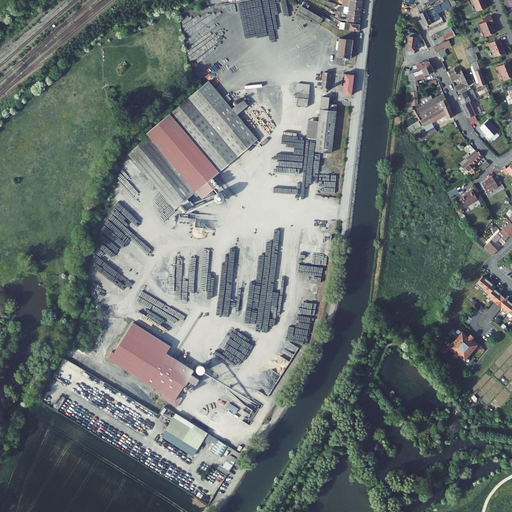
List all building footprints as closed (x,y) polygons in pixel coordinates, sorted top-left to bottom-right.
[(362,8),(362,1),(351,0),(343,0),(343,6),(344,6),(362,8)] [(434,10),(435,12),(437,11),(438,13),(456,5),(455,2),(453,0),(448,0),(436,6),(437,9),(434,10)] [(470,0),(472,4),(474,4),(477,12),(487,7),(486,3),(484,3),(483,0),(470,0)] [(301,5),(297,11),(320,24),(323,19),(321,18),(301,5)] [(361,15),(362,8),(344,6),(344,9),(337,7),(336,11),(343,13),(348,14),(361,15)] [(428,10),(419,14),(425,26),(437,21),(436,19),(440,17),(438,13),(437,11),(435,12),(430,14),(428,10)] [(361,15),(348,14),(347,21),(360,22),(361,15)] [(494,23),(491,16),(483,19),(484,22),(479,24),(481,29),(482,29),(485,37),(496,32),(494,27),(493,27),(492,23),(494,23)] [(360,24),(342,22),(341,29),(359,31),(360,24)] [(335,26),(332,24),(329,29),(334,32),(337,27),(335,26)] [(451,27),(430,36),(434,45),(448,39),(455,35),(451,27)] [(409,55),(410,55),(414,54),(414,51),(416,37),(415,37),(415,33),(409,32),(409,36),(407,51),(407,53),(409,55)] [(350,40),(339,38),(337,56),(343,57),(343,59),(348,60),(349,57),(351,58),(353,40),(350,40)] [(502,45),(500,39),(488,44),(489,48),(491,47),(494,55),(506,50),(505,47),(502,48),(501,45),(502,45)] [(449,40),(435,46),(438,52),(452,46),(449,40)] [(472,48),(472,47),(464,50),(469,64),(471,63),(472,66),(473,68),(471,69),(476,83),(475,84),(476,87),(482,85),(485,84),(481,71),(480,69),(477,61),(472,48)] [(430,62),(427,61),(416,65),(417,68),(414,69),(409,71),(409,75),(431,65),(430,62)] [(511,68),(509,62),(497,67),(499,71),(500,70),(504,80),(511,77),(511,71),(511,72),(511,69),(511,68)] [(418,85),(417,80),(415,77),(419,75),(421,79),(425,77),(425,76),(434,71),(431,65),(409,75),(408,85),(418,85)] [(455,86),(457,91),(468,86),(462,71),(462,72),(461,68),(455,71),(454,68),(448,71),(452,82),(459,78),(462,83),(455,86)] [(329,87),(331,73),(323,72),(322,86),(329,87)] [(351,95),(354,75),(343,73),(342,77),(344,77),(342,94),(351,95)] [(148,136),(127,154),(160,192),(165,198),(174,210),(181,204),(187,210),(194,205),(190,201),(189,202),(187,199),(193,194),(196,197),(199,195),(202,199),(205,196),(207,199),(215,193),(212,190),(216,187),(210,180),(218,172),(209,161),(228,145),(233,151),(243,142),(248,148),(258,139),(237,114),(232,108),(209,81),(146,133),(148,136)] [(308,107),(310,84),(297,83),(295,96),(291,96),(291,101),(297,101),(297,106),(308,107)] [(417,91),(416,85),(408,85),(404,116),(413,110),(412,105),(418,105),(417,91)] [(466,91),(457,95),(461,104),(473,99),(476,98),(472,89),(466,91)] [(443,93),(414,110),(420,120),(448,104),(443,93)] [(422,104),(432,98),(431,94),(420,99),(422,104)] [(332,153),(337,104),(329,104),(329,97),(322,96),(321,109),(320,109),(319,121),(316,139),(315,151),(332,153)] [(473,99),(461,104),(467,117),(468,117),(471,124),(478,121),(475,115),(479,113),(477,107),(473,99)] [(448,104),(420,120),(423,125),(445,114),(446,115),(448,119),(453,116),(448,104)] [(445,114),(423,125),(426,131),(433,126),(432,124),(446,115),(445,114)] [(319,121),(308,120),(306,138),(316,139),(319,121)] [(420,120),(407,128),(411,133),(416,129),(423,125),(420,120)] [(488,120),(480,127),(490,138),(498,131),(488,120)] [(422,134),(419,136),(422,141),(437,131),(433,126),(426,131),(421,134),(422,134)] [(243,142),(233,151),(238,156),(242,162),(263,145),(258,139),(248,148),(243,142)] [(469,144),(464,148),(468,153),(473,149),(469,144)] [(209,161),(218,172),(238,156),(233,151),(228,145),(209,161)] [(478,152),(475,150),(469,155),(466,158),(469,161),(472,165),(473,165),(482,156),(478,152)] [(459,163),(462,166),(469,161),(466,158),(459,163)] [(469,161),(462,166),(466,171),(467,170),(468,171),(469,171),(471,174),(477,169),(473,165),(472,165),(469,161)] [(489,164),(487,161),(480,167),(483,170),(489,164)] [(486,181),(482,183),(486,192),(493,188),(494,189),(498,187),(497,185),(501,182),(497,176),(493,178),(492,176),(488,178),(489,179),(488,179),(488,180),(486,181)] [(461,198),(465,206),(478,199),(472,190),(468,192),(469,193),(461,198)] [(220,192),(214,197),(218,201),(224,197),(220,192)] [(507,206),(501,212),(503,214),(509,208),(510,208),(511,208),(510,209),(511,211),(511,212),(511,214),(511,206),(510,204),(507,206)] [(503,228),(511,236),(511,234),(511,223),(510,222),(503,228)] [(500,231),(484,247),(492,255),(500,248),(495,243),(501,237),(504,241),(507,238),(500,231)] [(493,302),(500,294),(497,291),(494,289),(495,287),(483,276),(475,285),(480,289),(481,288),(484,291),(483,292),(488,295),(486,297),(491,301),(492,300),(493,302)] [(504,297),(500,294),(493,302),(497,305),(501,308),(508,300),(504,297)] [(511,303),(508,300),(501,308),(503,310),(502,311),(507,314),(508,312),(511,315),(511,303)] [(171,346),(133,323),(114,352),(111,352),(108,358),(163,392),(161,397),(176,407),(182,397),(178,395),(193,371),(166,353),(171,346)] [(462,331),(448,348),(452,352),(454,351),(456,353),(458,354),(461,356),(460,358),(465,362),(477,347),(480,350),(482,348),(479,345),(474,341),(473,342),(470,340),(468,338),(466,336),(467,335),(462,331)] [(62,397),(55,408),(58,410),(65,399),(62,397)] [(220,399),(216,408),(222,411),(227,402),(220,399)] [(239,409),(230,404),(228,407),(236,413),(239,409)] [(207,433),(175,413),(166,428),(198,448),(204,439),(207,433)] [(218,439),(207,433),(204,439),(208,441),(209,440),(215,443),(218,439)] [(228,446),(218,439),(215,443),(211,450),(221,457),(228,446)] [(240,453),(229,446),(227,448),(232,451),(231,452),(238,457),(240,453)] [(222,466),(229,471),(237,459),(229,454),(225,461),(226,461),(222,466)]
